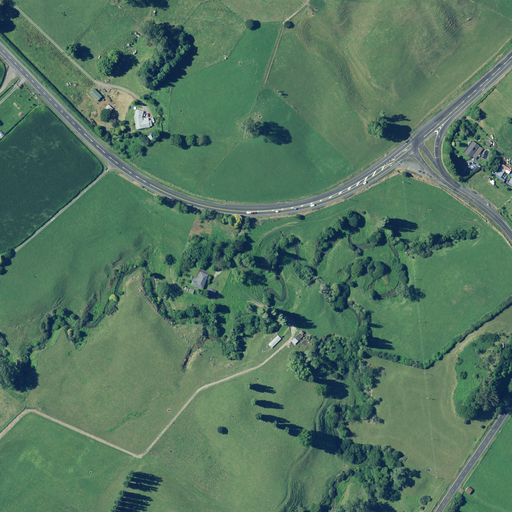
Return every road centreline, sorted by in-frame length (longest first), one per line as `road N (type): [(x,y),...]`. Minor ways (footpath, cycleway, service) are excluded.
road 1 (trunk): [(0,47),(113,160),(205,206),(263,211),(320,201),(409,147)]
road 2 (primary): [(511,401),(440,511)]
